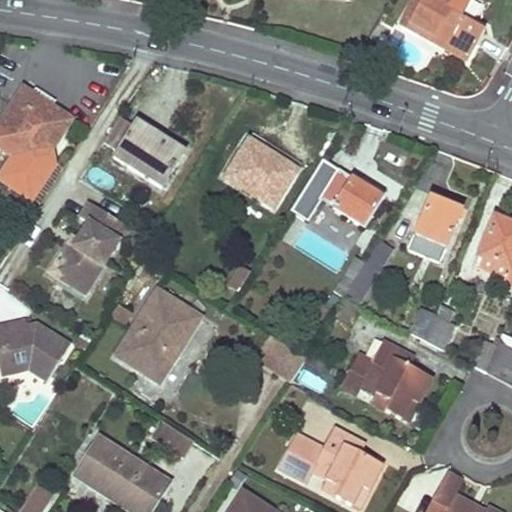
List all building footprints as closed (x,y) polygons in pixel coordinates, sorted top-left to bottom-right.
[(421,0),(412,0),(398,26),(443,49),(449,39),(439,33),(435,37),(408,23),(421,0)] [(443,49),(466,61),(483,30),(456,15),(463,1),(469,4),(470,0),(421,0),(408,23),(435,37),(439,33),(449,39),(443,49)] [(72,121),(22,90),(0,126),(0,146),(22,161),(33,147),(49,157),(72,121)] [(121,121),(104,146),(118,155),(116,160),(162,189),(183,156),(137,125),(134,130),(121,121)] [(295,173),(301,165),(253,135),(248,143),(295,173)] [(295,173),(248,143),(226,179),(273,209),(295,173)] [(361,190),(338,176),(324,196),(321,200),(363,227),(382,197),(364,186),(361,190)] [(324,196),(306,185),(288,214),(305,225),(321,200),(324,196)] [(439,265),(460,214),(430,201),(408,253),(439,265)] [(85,295),(127,228),(88,203),(79,218),(88,223),(72,247),(67,244),(49,273),(85,295)] [(511,286),(511,228),(495,221),(477,259),(483,261),(479,272),(511,286)] [(378,277),(392,252),(381,243),(365,267),(378,277)] [(365,267),(355,259),(334,293),(345,300),(365,267)] [(378,277),(365,267),(345,300),(358,307),(378,277)] [(160,384),(200,321),(158,294),(117,356),(160,384)] [(419,311),(409,333),(425,341),(435,319),(419,311)] [(435,319),(425,341),(445,353),(455,328),(436,316),(435,319)] [(24,323),(5,327),(6,333),(26,328),(24,323)] [(0,376),(1,379),(28,372),(46,385),(68,348),(35,326),(26,328),(6,333),(5,327),(0,328),(0,376)] [(306,361),(270,338),(255,361),(291,383),(306,361)] [(485,374),(511,387),(511,346),(500,341),(496,350),(485,374)] [(485,374),(496,350),(481,343),(470,365),(485,374)] [(399,366),(404,356),(382,344),(373,363),(357,356),(341,388),(357,396),(362,387),(376,394),(370,406),(401,421),(412,401),(421,405),(433,384),(409,371),(399,366)] [(409,371),(413,362),(404,356),(399,366),(409,371)] [(302,370),(296,382),(319,395),(326,383),(302,370)] [(410,426),(421,405),(412,401),(401,421),(410,426)] [(191,443),(165,425),(157,439),(183,456),(191,443)] [(323,452),(296,436),(279,469),(310,485),(314,477),(326,483),(321,492),(354,509),(364,490),(370,493),(383,471),(360,458),(351,453),(356,445),(332,430),(323,452)] [(151,511),(169,485),(99,441),(75,478),(112,501),(117,496),(142,511),(151,511)] [(360,458),(364,449),(356,445),(351,453),(360,458)] [(481,511),(455,498),(461,484),(447,476),(426,511),(489,511),(487,510),(485,511),(481,511)] [(358,511),(360,511),(370,493),(364,490),(354,509),(358,511)] [(269,511),(242,494),(230,511),(269,511)]
